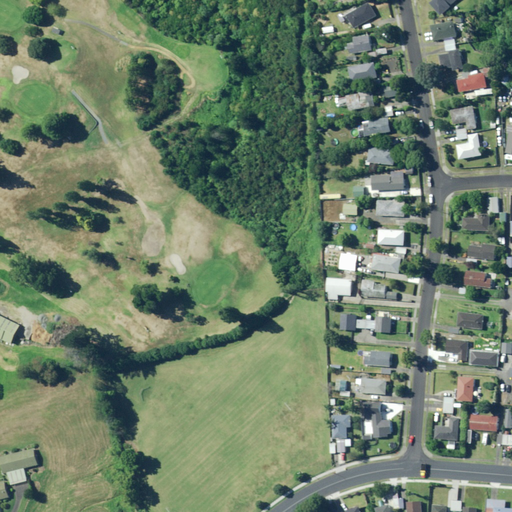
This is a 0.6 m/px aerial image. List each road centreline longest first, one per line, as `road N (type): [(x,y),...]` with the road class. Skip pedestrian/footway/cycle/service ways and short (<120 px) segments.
road 1 (residential): [(437,186),(412,467)]
road 2 (residential): [(403,0),(437,186)]
road 3 (residential): [(283,511),(352,476),(412,467)]
